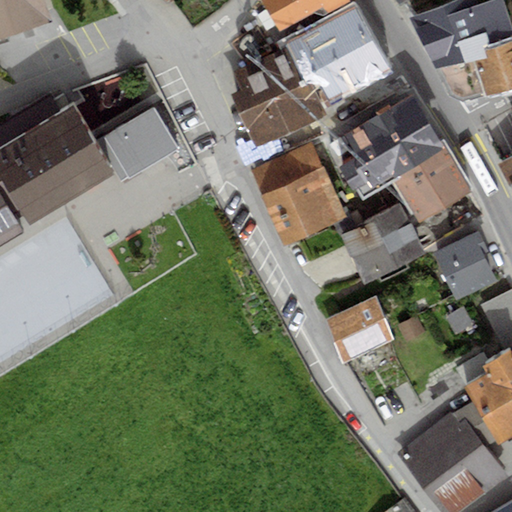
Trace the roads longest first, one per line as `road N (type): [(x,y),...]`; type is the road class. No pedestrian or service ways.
road 1 (residential): [(425,511),(329,357),(235,161)]
road 2 (residential): [(0,100),(164,39)]
road 3 (primary): [(453,122),(371,0)]
road 4 (residential): [(164,39),(185,52),(235,161)]
road 5 (primary): [(511,234),(453,122)]
